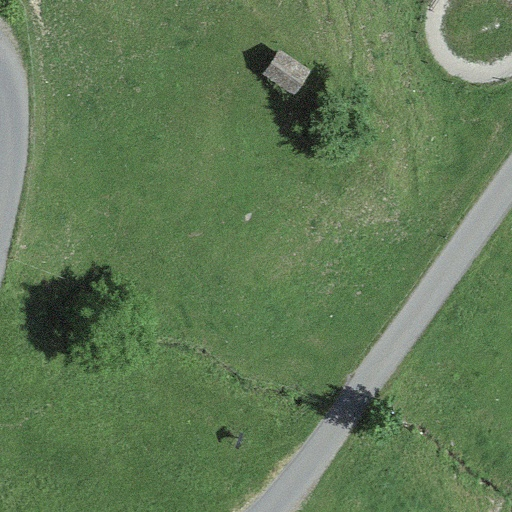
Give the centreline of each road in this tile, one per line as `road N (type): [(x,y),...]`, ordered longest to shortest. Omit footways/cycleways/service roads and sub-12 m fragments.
road 1 (unclassified): [(511,182),(269,511)]
road 2 (unclassified): [(0,224),(12,149),(0,69)]
